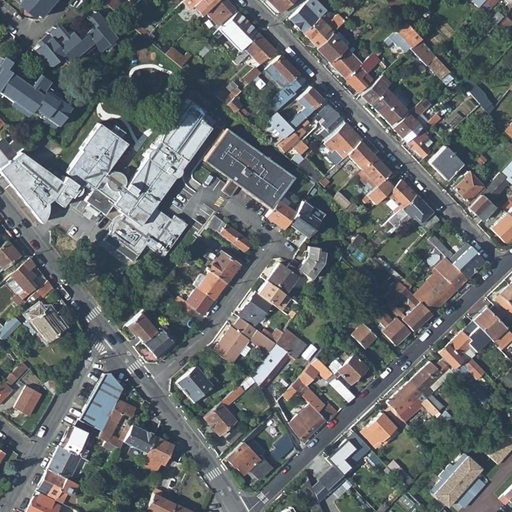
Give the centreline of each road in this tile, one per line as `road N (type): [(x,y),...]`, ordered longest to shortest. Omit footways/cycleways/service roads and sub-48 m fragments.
road 1 (residential): [(504,263),(246,0)]
road 2 (residential): [(247,511),(504,263)]
road 3 (residential): [(148,383),(205,333),(272,242),(223,203)]
road 4 (tertiary): [(107,332),(0,197)]
road 5 (tertiary): [(237,511),(148,383)]
road 6 (residential): [(107,332),(34,454)]
